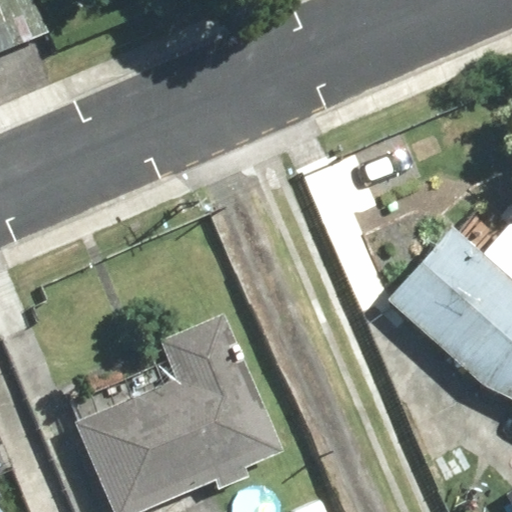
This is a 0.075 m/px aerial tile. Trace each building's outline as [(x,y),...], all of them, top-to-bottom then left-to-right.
[(0,0),(0,59),(49,41),(32,0),(0,0)] [(511,289),(453,229),(381,304),(478,391),(511,407),(511,289)] [(110,511),(149,511),(280,456),(221,319),(155,348),(170,381),(72,423),(110,511)] [(511,511),(511,488),(498,498),(507,511),(511,511)] [(326,511),(320,498),(289,511),(326,511)]
